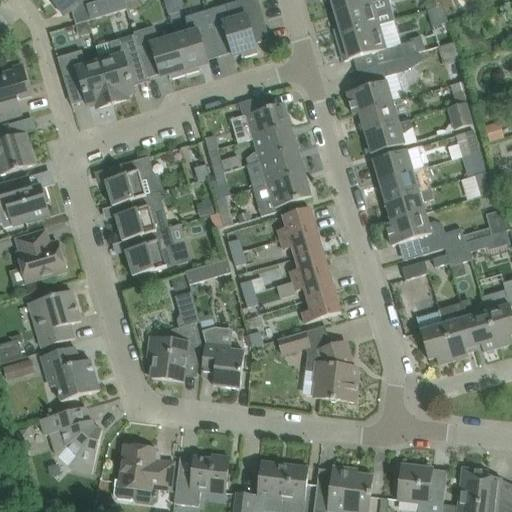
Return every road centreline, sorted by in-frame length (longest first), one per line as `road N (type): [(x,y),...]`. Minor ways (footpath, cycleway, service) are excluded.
road 1 (residential): [(395,429),(363,437),(151,405),(128,379),(67,171),(73,155)]
road 2 (residential): [(396,400),(394,362),(306,66)]
road 3 (residential): [(73,155),(171,121),(186,102),(306,66)]
road 4 (residential): [(73,155),(35,26)]
